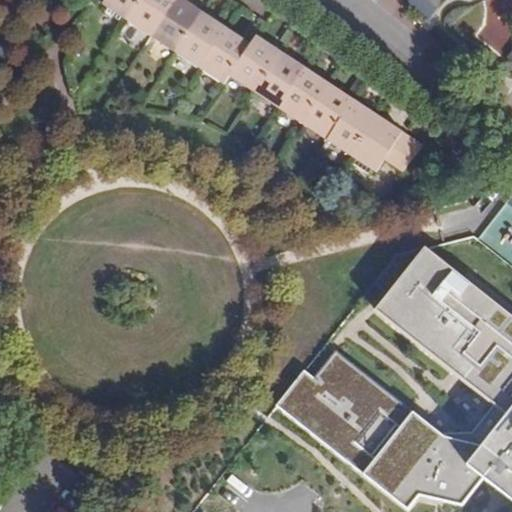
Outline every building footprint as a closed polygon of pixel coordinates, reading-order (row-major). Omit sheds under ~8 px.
[(128,21),(141,0),(105,0),(102,4),(107,8),(105,11),(119,21),(122,18),(128,21)] [(152,36),(174,0),(141,0),(128,21),(152,36)] [(175,52),(201,12),(182,0),(174,0),(152,36),(175,52)] [(427,0),(437,8),(443,0),(427,0)] [(200,69),(227,29),(201,12),(175,52),(200,69)] [(230,77),(251,45),(227,29),(200,69),(225,85),(230,77)] [(256,94),(281,53),(256,37),(251,45),(230,77),(256,94)] [(279,109),(305,69),(281,53),(256,94),(279,109)] [(303,125),(328,84),(305,69),(279,109),(303,125)] [(328,141),(354,101),(328,84),(303,125),(328,141)] [(352,157),(377,116),(354,101),(328,141),(352,157)] [(402,172),(422,147),(377,116),(352,157),(357,161),(354,164),(369,174),(372,170),(376,173),(385,161),(402,172)] [(511,511),(511,319),(430,253),(379,317),(511,420),(488,450),(451,441),(329,345),(279,408),(411,511),(421,498),(465,507),(487,480),(511,499),(511,511)]
